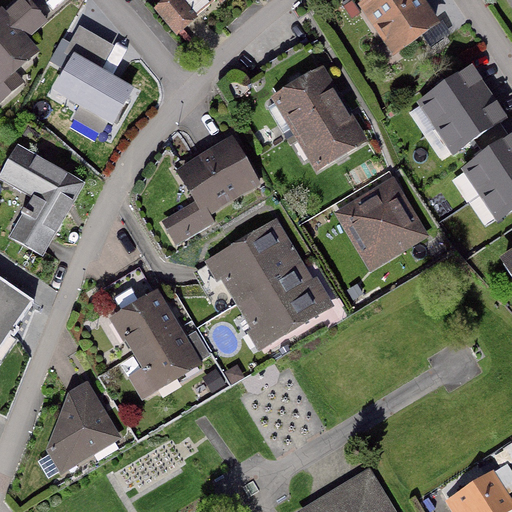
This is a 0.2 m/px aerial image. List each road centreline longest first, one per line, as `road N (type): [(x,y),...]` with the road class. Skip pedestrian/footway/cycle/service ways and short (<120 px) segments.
road 1 (residential): [(187,93),(115,182),(0,461)]
road 2 (residential): [(286,0),(187,93)]
road 3 (residential): [(106,0),(187,93)]
